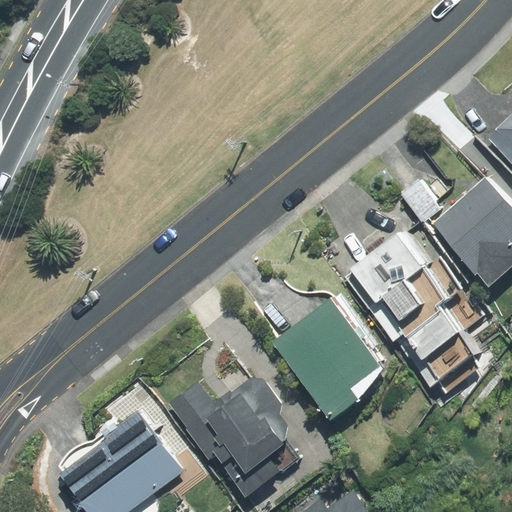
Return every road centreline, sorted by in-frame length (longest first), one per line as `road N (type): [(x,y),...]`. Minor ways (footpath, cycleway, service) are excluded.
road 1 (tertiary): [(84,335),(489,0)]
road 2 (secondary): [(0,171),(87,0)]
road 3 (tertiary): [(84,335),(0,440)]
